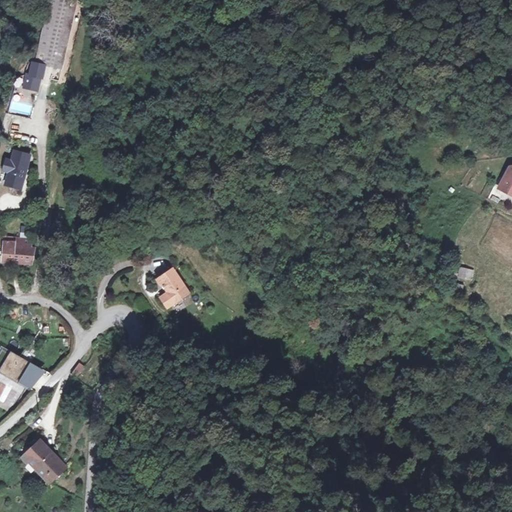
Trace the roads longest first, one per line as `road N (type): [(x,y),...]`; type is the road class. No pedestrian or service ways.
road 1 (residential): [(85,339),(118,314),(136,329),(99,399),(90,511)]
road 2 (residential): [(0,432),(85,339)]
